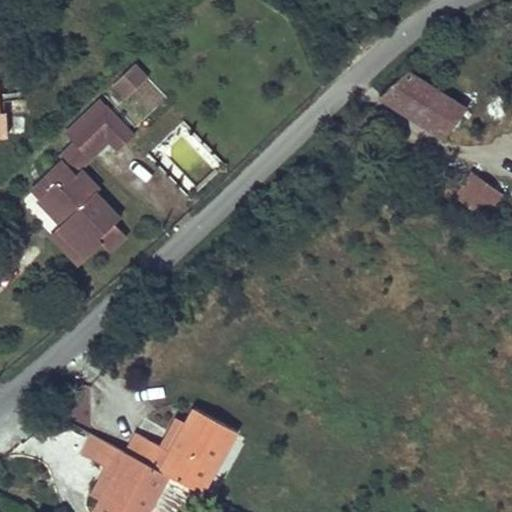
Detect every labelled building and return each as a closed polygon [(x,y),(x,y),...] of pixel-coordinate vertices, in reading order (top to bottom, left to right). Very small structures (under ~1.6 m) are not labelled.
[(122,98),(150,78),(138,61),(110,80),(122,98)] [(466,109),(406,72),(380,96),(444,138),(466,109)] [(114,143),(126,155),(140,142),(107,108),(73,142),(77,145),(87,155),(106,135),(114,143)] [(374,109),(366,119),(376,125),(383,116),(374,109)] [(9,139),(8,114),(1,115),(1,139),(9,139)] [(186,120),(152,148),(190,192),(223,164),(186,120)] [(77,145),(63,160),(66,163),(80,177),(84,173),(114,143),(106,135),(87,155),(77,145)] [(80,177),(66,163),(52,177),(59,185),(41,201),(65,226),(61,230),(89,259),(105,244),(113,251),(128,236),(117,225),(123,220),(98,195),(102,191),(84,173),(80,177)] [(441,179),(433,192),(461,211),(468,204),(483,216),(500,194),(471,173),(458,191),(441,179)] [(59,185),(52,177),(34,194),(41,201),(59,185)] [(89,259),(61,230),(54,236),(82,266),(89,259)] [(131,452),(205,493),(237,434),(197,412),(174,454),(140,435),(131,452)] [(194,511),(205,493),(131,452),(129,455),(95,436),(86,454),(111,468),(120,473),(106,498),(98,511),(194,511)] [(97,493),(106,498),(120,473),(111,468),(97,493)]
